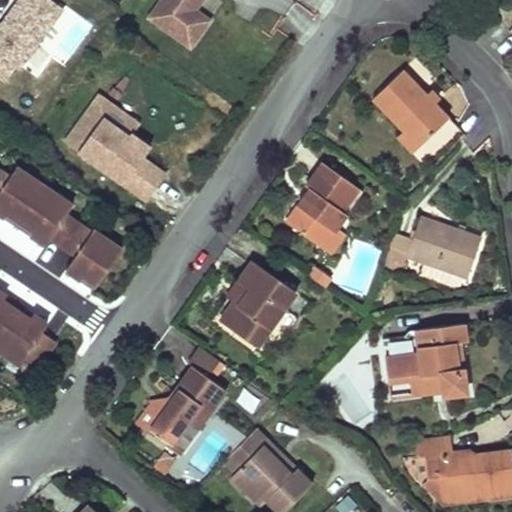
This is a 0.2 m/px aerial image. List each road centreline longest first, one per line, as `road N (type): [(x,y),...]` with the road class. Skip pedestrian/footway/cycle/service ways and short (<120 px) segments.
road 1 (residential): [(360,0),(282,87),(117,334)]
road 2 (residential): [(411,0),(485,67),(511,127)]
road 3 (residential): [(0,253),(117,334)]
road 4 (residential): [(59,421),(169,511)]
